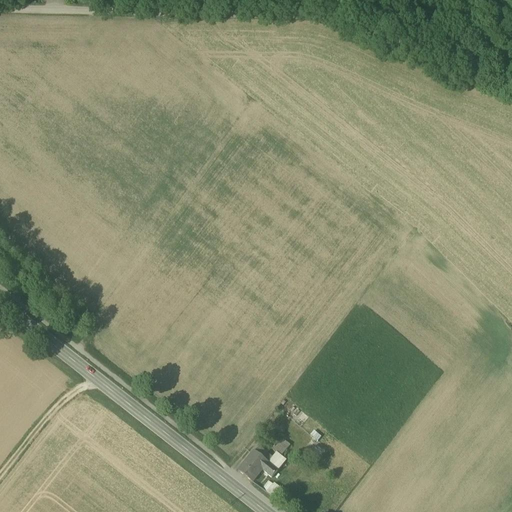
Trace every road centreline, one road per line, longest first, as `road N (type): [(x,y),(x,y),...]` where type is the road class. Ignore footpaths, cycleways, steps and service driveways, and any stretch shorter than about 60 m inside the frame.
road 1 (unclassified): [(0,9),(460,19),(511,57)]
road 2 (primary): [(263,511),(0,305)]
